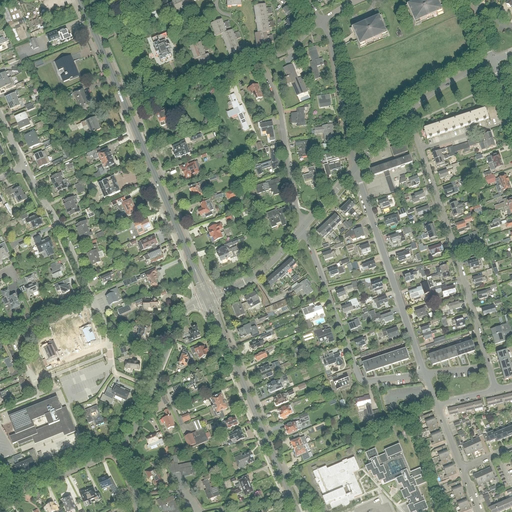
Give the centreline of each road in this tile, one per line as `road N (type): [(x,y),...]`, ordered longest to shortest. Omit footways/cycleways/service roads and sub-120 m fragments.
road 1 (secondary): [(79,0),(205,298)]
road 2 (secondary): [(205,298),(297,511)]
road 3 (residential): [(489,367),(421,148)]
road 4 (residential): [(424,374),(360,378),(302,228)]
road 5 (residential): [(111,365),(100,314),(23,166)]
road 6 (residential): [(424,374),(355,167)]
road 7 (residential): [(113,451),(142,411),(182,311),(205,298)]
road 8 (residential): [(302,228),(281,114),(259,62)]
road 9 (residential): [(355,167),(321,20)]
road 10 (residential): [(0,496),(113,451)]
